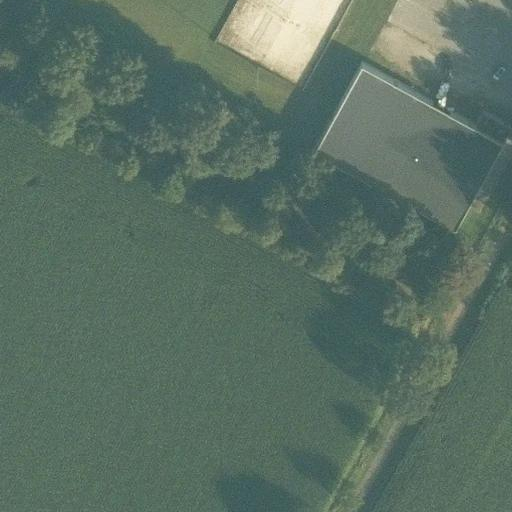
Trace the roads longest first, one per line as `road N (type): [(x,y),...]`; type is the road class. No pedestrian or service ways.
road 1 (unclassified): [(350,511),(452,322)]
road 2 (unclassified): [(511,212),(452,322)]
